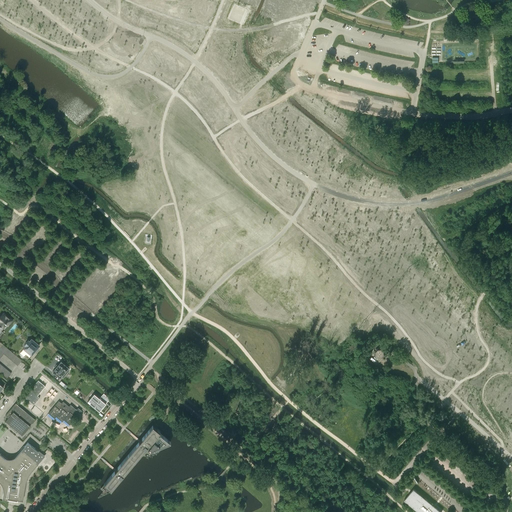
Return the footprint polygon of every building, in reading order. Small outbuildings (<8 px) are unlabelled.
[(324,101),(317,110),(345,132),(353,122),(324,101)] [(315,128),(295,158),(316,172),(336,143),(315,128)] [(0,334),(3,332),(0,329),(5,323),(7,325),(11,320),(3,313),(0,316),(0,334)] [(381,337),(385,340),(392,333),(388,329),(381,337)] [(36,348),(39,345),(31,339),(29,341),(28,340),(27,342),(26,341),(25,343),(24,345),(25,346),(24,348),(22,350),(29,356),(31,354),(34,351),(36,348)] [(375,350),(375,355),(379,358),(383,357),(386,354),(385,350),(382,347),(378,347),(375,350)] [(68,370),(67,369),(68,367),(68,368),(68,367),(61,362),(61,361),(60,362),(61,362),(58,365),(56,367),(55,368),(53,371),(52,371),(53,372),(59,377),(60,377),(61,376),(63,377),(68,370)] [(38,380),(24,397),(34,405),(40,397),(37,396),(45,386),(38,380)] [(106,403),(102,400),(99,398),(94,394),(87,401),(99,411),(106,403)] [(63,420),(69,425),(70,425),(81,410),(78,408),(75,410),(73,408),(74,407),(70,404),(68,407),(65,405),(66,404),(63,401),(60,404),(58,402),(59,401),(58,401),(48,413),(54,418),(56,416),(62,421),(63,420)] [(35,419),(15,403),(5,415),(8,417),(5,421),(22,435),(35,419)] [(114,486),(145,448),(147,446),(148,447),(148,448),(148,450),(152,448),(153,449),(170,442),(160,433),(159,434),(158,433),(160,431),(155,427),(153,425),(140,441),(115,470),(114,471),(104,484),(109,488),(112,484),(114,486)] [(0,481),(1,482),(1,483),(4,485),(3,496),(14,498),(13,501),(17,501),(18,500),(18,499),(19,499),(23,500),(24,494),(24,491),(25,489),(25,488),(25,486),(25,483),(26,483),(26,480),(26,478),(27,476),(28,475),(29,473),(30,473),(31,471),(31,470),(33,469),(33,468),(35,466),(36,464),(37,464),(38,462),(40,460),(42,458),(44,456),(43,455),(41,453),(39,452),(39,451),(37,450),(35,448),(34,448),(35,448),(28,442),(24,446),(24,447),(22,449),(20,451),(19,453),(18,453),(17,455),(15,457),(13,459),(12,461),(11,463),(9,461),(8,461),(6,459),(4,457),(2,456),(0,454),(0,453),(0,454),(0,453),(0,481)] [(441,511),(442,511),(414,488),(404,499),(419,511),(441,511)]
